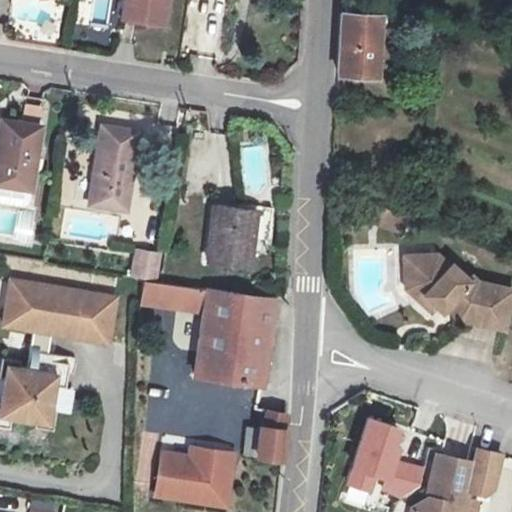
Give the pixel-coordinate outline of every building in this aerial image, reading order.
[(170,0),(125,0),(122,20),(166,26),(170,0)] [(376,77),(380,17),(341,14),(338,75),(376,77)] [(41,126),(2,120),(0,133),(0,184),(31,189),(41,126)] [(141,134),(104,127),(91,204),(128,211),(141,134)] [(259,215),(216,209),(209,263),(252,268),(259,215)] [(133,247),(129,276),(157,280),(162,252),(133,247)] [(421,270),(424,249),(416,247),(407,285),(421,270)] [(437,252),(424,249),(421,270),(407,285),(421,297),(426,292),(442,307),(451,298),(460,306),(459,314),(503,323),(511,287),(479,279),(473,273),(470,276),(452,261),(449,263),(447,262),(437,252)] [(7,361),(6,368),(67,380),(70,361),(56,359),(61,332),(99,339),(107,293),(12,277),(4,322),(34,327),(28,364),(7,361)] [(262,390),(274,301),(144,280),(140,306),(204,317),(194,379),(262,390)] [(117,295),(107,293),(99,339),(109,340),(117,295)] [(67,380),(6,368),(0,401),(0,411),(49,420),(55,383),(66,385),(67,380)] [(57,410),(69,412),(74,390),(62,388),(57,410)] [(373,493),(377,479),(392,483),(407,427),(367,416),(347,486),(373,493)] [(282,462),(286,418),(272,417),(264,430),(259,460),(282,462)] [(256,455),(259,427),(245,426),(243,454),(256,455)] [(475,462),(440,453),(430,494),(429,496),(417,505),(414,511),(463,511),(469,489),(486,494),(493,490),(502,455),(478,449),(475,462)] [(200,460),(163,454),(156,496),(235,508),(244,456),(202,450),(200,460)]
